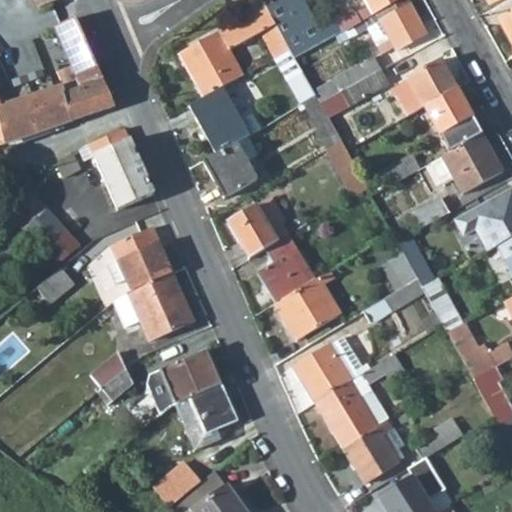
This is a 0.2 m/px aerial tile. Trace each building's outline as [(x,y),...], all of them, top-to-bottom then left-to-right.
[(33,0),(38,8),(64,0),(33,0)] [(278,32),(288,49),(295,60),(326,43),(302,0),(281,0),(266,8),(275,26),(278,32)] [(396,52),(428,34),(407,0),(403,0),(373,17),(355,27),(360,35),(366,31),(367,32),(381,24),(396,52)] [(363,0),(373,17),(403,0),(363,0)] [(511,5),(497,15),(511,42),(511,5)] [(242,76),(228,52),(275,26),(266,8),(265,7),(178,55),(203,98),(221,88),(242,76)] [(80,87),(102,79),(76,17),(55,27),(80,87)] [(272,58),(288,49),(278,32),(262,40),(272,58)] [(317,98),(321,105),(382,71),(375,59),(314,93),(317,98)] [(441,60),(391,89),(406,118),(425,107),(457,89),(441,60)] [(329,119),(389,85),(382,71),(321,105),(329,119)] [(114,106),(111,100),(102,79),(80,87),(62,94),(72,122),(114,106)] [(62,94),(60,88),(4,108),(0,109),(0,136),(3,146),(72,122),(62,94)] [(203,98),(188,107),(214,155),(234,144),(247,137),(260,129),(250,110),(237,117),(221,88),(203,98)] [(457,89),(425,107),(450,153),(477,138),(467,121),(473,118),(457,89)] [(304,105),(318,129),(315,131),(328,152),(343,143),(329,119),(321,105),(317,98),(304,105)] [(116,211),(154,195),(125,129),(88,145),(116,211)] [(462,195),(502,172),(483,135),(477,138),(450,153),(431,164),(442,185),(453,179),(462,195)] [(247,137),(234,144),(243,160),(256,152),(247,137)] [(353,197),(367,189),(348,152),(343,143),(328,152),(332,159),(353,197)] [(222,199),(254,180),(243,160),(234,144),(214,155),(202,162),(222,199)] [(63,178),(81,168),(73,153),(55,164),(63,178)] [(380,173),(388,188),(422,169),(413,155),(380,173)] [(57,264),(79,243),(31,190),(0,222),(9,232),(18,224),(57,264)] [(463,237),(475,230),(487,252),(511,238),(511,190),(455,222),(463,237)] [(289,235),(282,223),(285,221),(272,198),(228,223),(248,260),(265,250),(287,236),(289,235)] [(420,231),(450,213),(443,200),(412,216),(420,231)] [(116,261),(123,280),(128,292),(170,274),(150,228),(109,246),(116,261)] [(274,304),(313,281),(287,236),(265,250),(272,263),(256,272),(274,304)] [(403,255),(418,280),(423,289),(436,282),(411,236),(397,243),(403,255)] [(495,266),(504,261),(511,274),(511,238),(487,252),(495,266)] [(397,293),(418,280),(403,255),(382,267),(397,293)] [(116,261),(105,265),(113,284),(123,280),(116,261)] [(75,285),(61,268),(37,287),(51,304),(75,285)] [(329,271),(313,281),(274,304),(295,341),(339,315),(323,286),(333,280),(329,271)] [(145,342),(190,323),(170,274),(128,292),(124,294),(136,322),(145,342)] [(364,312),(370,324),(424,292),(423,289),(418,280),(397,293),(364,312)] [(448,335),(462,328),(436,282),(423,289),(424,292),(435,312),(444,328),(448,335)] [(124,294),(110,300),(121,328),(136,322),(124,294)] [(511,298),(502,305),(511,322),(511,298)] [(435,312),(420,321),(429,337),(444,328),(435,312)] [(448,335),(469,374),(474,382),(497,369),(511,359),(511,350),(507,343),(488,353),(471,323),(462,328),(448,335)] [(315,403),(349,383),(361,377),(372,370),(368,364),(362,367),(345,338),(326,348),(294,367),(315,403)] [(175,405),(176,404),(221,385),(206,350),(160,370),(175,405)] [(126,369),(119,353),(91,376),(101,390),(126,369)] [(387,381),(403,372),(394,357),(372,370),(361,377),(366,386),(384,375),(387,381)] [(97,393),(107,406),(133,384),(126,369),(101,390),(97,393)] [(475,384),(487,406),(498,400),(492,388),(503,381),(497,369),(474,382),(475,384)] [(366,386),(361,377),(349,383),(359,401),(376,429),(388,422),(366,386)] [(511,420),(511,396),(503,381),(492,388),(498,400),(487,406),(495,419),(499,428),(511,420)] [(342,449),(376,429),(359,401),(349,383),(315,403),(342,449)] [(176,404),(196,452),(223,440),(218,430),(237,422),(221,385),(176,404)] [(464,437),(453,416),(432,428),(437,436),(444,449),(464,437)] [(511,420),(499,428),(505,439),(511,450),(511,420)] [(342,449),(364,485),(397,465),(391,454),(381,438),(394,431),(389,422),(388,422),(376,429),(342,449)] [(394,431),(381,438),(391,454),(404,447),(394,431)] [(427,459),(444,449),(437,436),(414,449),(422,462),(427,459)] [(511,469),(511,450),(505,439),(492,446),(507,473),(511,469)] [(422,462),(409,469),(413,477),(431,466),(427,459),(422,462)] [(237,479),(227,461),(206,477),(215,492),(237,479)] [(200,482),(184,463),(152,487),(168,507),(200,482)] [(414,479),(380,499),(387,511),(433,511),(428,502),(446,492),(431,466),(413,477),(414,479)] [(204,511),(255,511),(237,479),(215,492),(198,501),(204,511)] [(453,504),(446,492),(428,502),(433,511),(440,511),(449,507),(453,504)]
